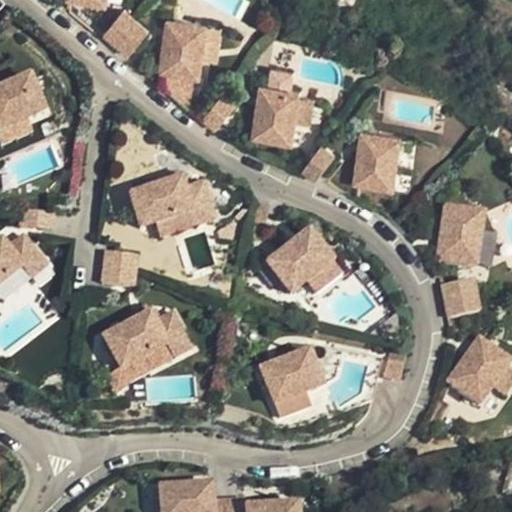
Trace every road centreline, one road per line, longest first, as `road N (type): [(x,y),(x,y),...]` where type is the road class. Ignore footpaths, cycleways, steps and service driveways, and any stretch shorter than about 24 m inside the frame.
road 1 (residential): [(62,453),(343,459),(399,420),(427,359),(409,252),(270,179),(58,38),(15,0)]
road 2 (unknown): [(101,67),(76,264)]
